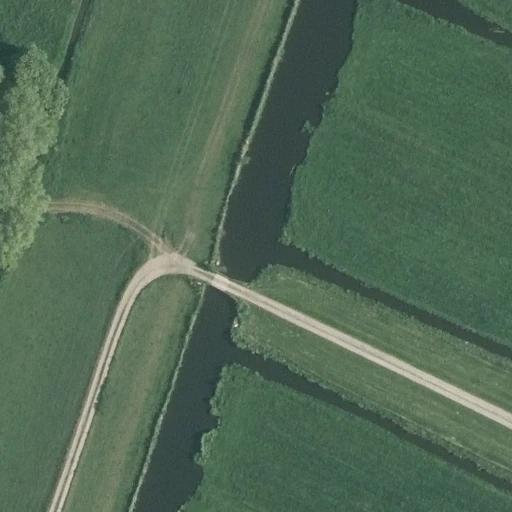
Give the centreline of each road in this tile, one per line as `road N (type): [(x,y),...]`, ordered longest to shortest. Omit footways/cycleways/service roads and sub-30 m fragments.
road 1 (track): [(511,424),(204,277)]
road 2 (track): [(53,511),(126,303),(171,264),(204,277)]
road 3 (track): [(265,0),(183,267)]
